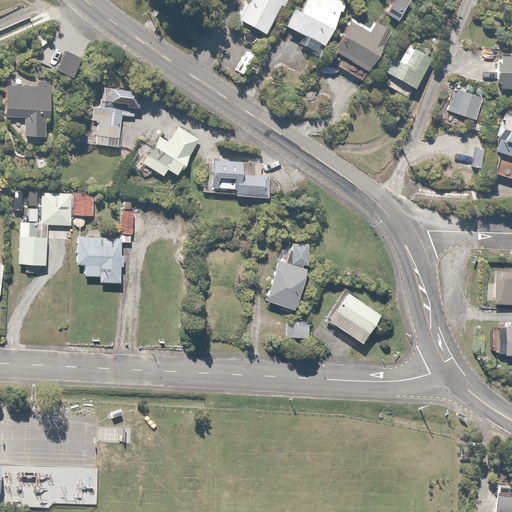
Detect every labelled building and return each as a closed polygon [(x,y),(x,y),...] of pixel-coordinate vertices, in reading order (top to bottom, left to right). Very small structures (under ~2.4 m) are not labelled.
[(251,0),(250,3),(245,0),(236,19),(268,34),(281,6),(284,8),(287,0),(251,0)] [(300,0),(286,26),(306,35),(301,44),(320,54),(344,10),(325,0),(300,0)] [(341,68),(346,59),(371,73),(385,49),(381,47),(391,30),(373,20),(370,27),(349,15),(329,49),(335,52),(329,61),(341,68)] [(389,73),(383,84),(404,96),(410,85),(414,88),(432,58),(406,43),(397,60),(393,57),(385,71),(389,73)] [(83,59),(68,52),(58,72),(73,79),(83,59)] [(511,55),(497,55),(497,88),(511,88),(511,55)] [(55,86),(7,86),(7,117),(26,117),(26,137),(46,137),(46,121),(55,122),(55,86)] [(139,90),(99,86),(97,105),(92,104),(90,119),(95,119),(92,145),(115,147),(118,115),(129,116),(130,107),(137,108),(139,90)] [(482,96),(452,87),(445,110),(475,120),(482,96)] [(511,115),(506,114),(495,150),(511,155),(511,115)] [(178,177),(191,159),(188,157),(200,142),(180,126),(157,155),(142,143),(128,162),(148,177),(154,169),(164,177),(169,170),(178,177)] [(511,158),(503,156),(498,176),(511,179),(511,158)] [(249,161),(217,160),(216,189),(236,190),(236,198),(270,199),(271,176),(248,176),(249,161)] [(95,192),(34,192),(34,226),(81,226),(81,214),(95,214),(95,192)] [(115,208),(115,229),(77,229),(77,266),(85,266),(85,277),(100,277),(100,283),(123,283),(123,266),(126,266),(126,256),(122,257),(122,242),(133,242),(133,208),(115,208)] [(32,219),(17,219),(18,265),(48,264),(48,237),(32,237),(32,219)] [(309,242),(290,242),(290,264),(310,263),(309,242)] [(306,270),(277,261),(265,302),(295,310),(306,270)] [(511,277),(498,277),(497,304),(511,304),(511,277)] [(347,291),(328,321),(365,345),(384,314),(347,291)] [(511,325),(495,325),(494,354),(511,354),(511,325)] [(511,511),(511,489),(503,488),(500,511),(511,511)]
